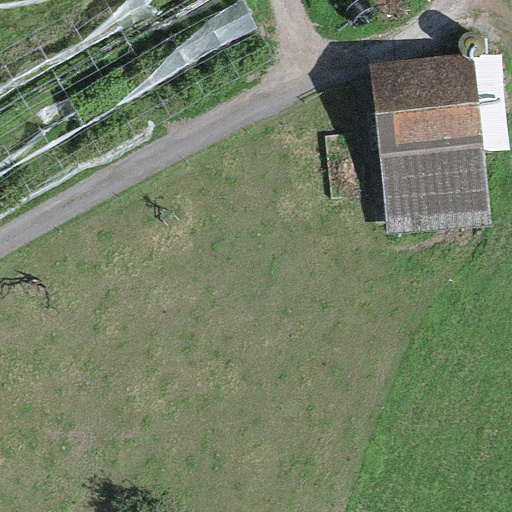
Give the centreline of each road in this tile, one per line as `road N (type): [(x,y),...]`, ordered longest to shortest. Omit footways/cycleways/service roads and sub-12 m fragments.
road 1 (residential): [(297,0),(310,68),(276,104),(0,251)]
road 2 (track): [(452,0),(413,31),(310,68)]
